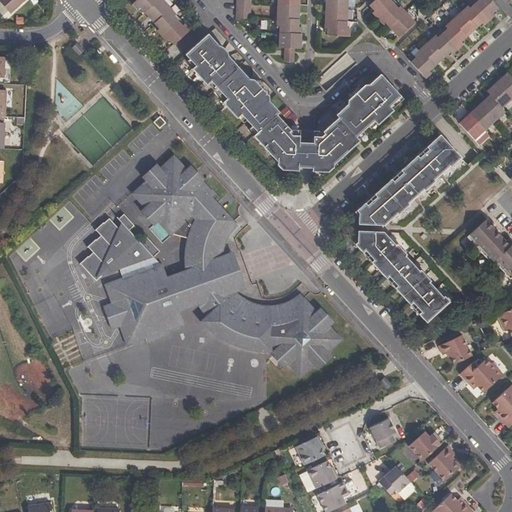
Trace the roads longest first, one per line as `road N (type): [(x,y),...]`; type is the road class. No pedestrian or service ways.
road 1 (tertiary): [(82,4),(294,234)]
road 2 (tertiary): [(294,234),(426,383)]
road 3 (residential): [(432,108),(294,234)]
road 4 (residential): [(432,108),(394,69),(378,68),(334,107),(308,111)]
road 5 (residential): [(308,111),(207,0)]
road 6 (tertiary): [(426,383),(511,477)]
